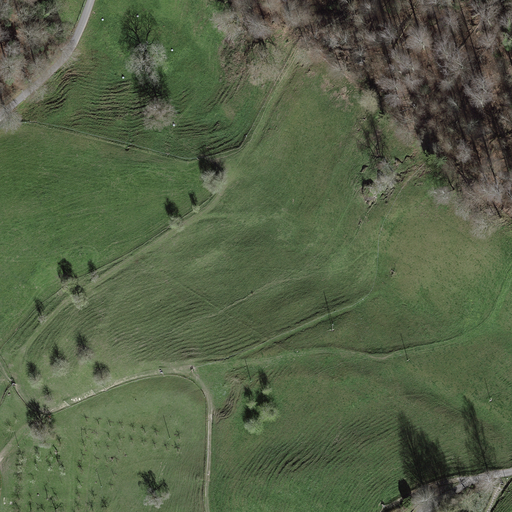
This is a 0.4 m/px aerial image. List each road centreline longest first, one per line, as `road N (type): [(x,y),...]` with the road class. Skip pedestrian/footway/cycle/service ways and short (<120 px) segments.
road 1 (track): [(213,511),(210,408),(196,376),(154,369),(47,399),(19,383),(0,357)]
road 2 (track): [(511,474),(443,482),(392,503)]
